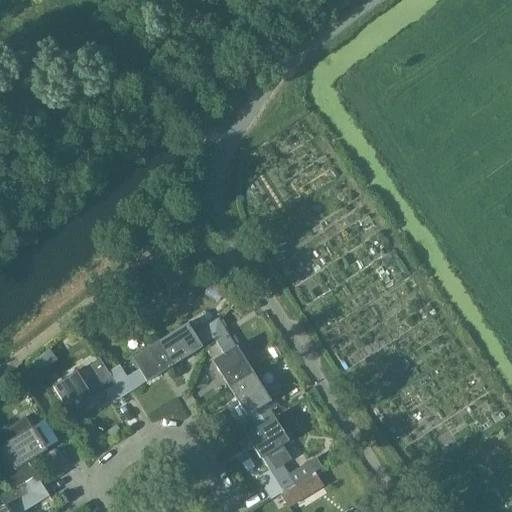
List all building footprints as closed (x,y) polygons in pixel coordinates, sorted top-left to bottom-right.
[(170,283),(165,274),(153,282),(159,290),(170,283)] [(214,340),(212,336),(223,329),(219,323),(216,319),(193,334),(186,324),(159,341),(175,366),(202,349),(202,347),(214,340)] [(212,363),(230,391),(253,375),(235,347),(219,323),(223,329),(212,336),(214,340),(224,356),(212,363)] [(147,384),(175,366),(159,341),(130,359),(138,371),(126,378),(118,365),(107,373),(123,397),(146,382),(147,384)] [(112,403),(123,397),(107,373),(102,377),(98,372),(82,384),(76,373),(52,388),(70,416),(94,401),(93,400),(105,392),(112,403)] [(245,437),(273,419),(279,416),(270,403),(253,375),(230,391),(247,419),(249,418),(256,430),(245,437)] [(0,472),(11,490),(10,490),(13,491),(20,501),(42,487),(28,464),(47,452),(32,428),(26,419),(0,435),(0,472)] [(258,479),(265,490),(287,476),(294,486),(282,466),(291,461),(282,446),(288,443),(273,419),(245,437),(260,461),(262,460),(269,472),(258,479)] [(315,459),(306,465),(312,475),(314,474),(321,469),(315,459)] [(287,476),(265,490),(271,500),(280,495),(294,486),(287,476)] [(294,486),(280,495),(289,509),(306,499),(297,484),(294,486)] [(13,491),(10,490),(0,496),(0,498),(5,506),(0,508),(0,511),(25,511),(49,497),(42,487),(20,501),(13,491)]
